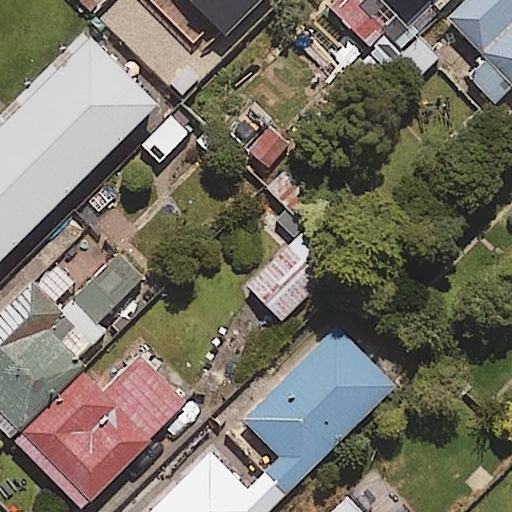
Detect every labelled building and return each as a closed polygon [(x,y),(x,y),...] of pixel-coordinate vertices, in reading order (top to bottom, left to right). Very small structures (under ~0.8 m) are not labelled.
[(392,33),(361,0),(343,0),(335,8),(374,50),(392,33)] [(388,0),(388,1),(415,29),(444,0),(388,0)] [(511,103),(511,0),(475,0),(454,21),(492,60),(473,77),(505,110),(511,103)] [(91,23),(0,113),(0,264),(167,100),(91,23)] [(442,61),(418,39),(393,65),(416,87),(442,61)] [(492,146),(468,119),(440,143),(465,170),(492,146)] [(337,273),(301,235),(249,285),(285,323),(337,273)] [(51,264),(0,312),(0,388),(26,416),(115,331),(51,264)] [(355,297),(138,511),(279,511),(425,368),(355,297)] [(145,338),(37,433),(87,490),(195,395),(145,338)] [(387,511),(371,495),(353,511),(387,511)]
